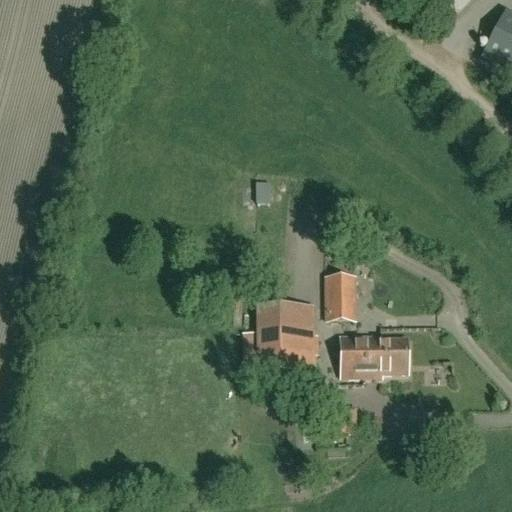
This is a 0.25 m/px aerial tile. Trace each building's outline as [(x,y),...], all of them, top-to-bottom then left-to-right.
[(434,0),(454,19),(473,0),(434,0)] [(511,19),(504,15),(479,63),(511,80),(511,19)] [(258,188),(259,205),(273,204),(272,187),(258,188)] [(326,326),(354,326),(354,282),(326,283),(326,326)] [(311,376),(313,376),(312,310),(259,310),(257,310),(258,376),(311,376)] [(381,383),(381,380),(408,379),(407,344),(380,345),(380,341),(341,342),(342,384),(381,383)] [(272,416),(289,415),(289,398),(272,398),(272,416)] [(313,412),(313,438),(355,437),(354,411),(313,412)]
